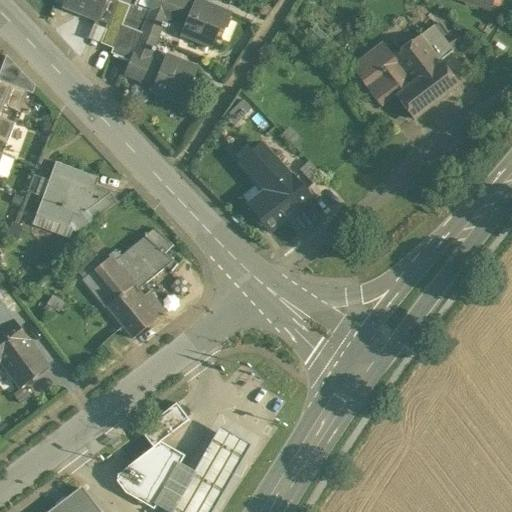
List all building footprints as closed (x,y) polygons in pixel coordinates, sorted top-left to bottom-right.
[(66,0),(64,6),(92,17),(97,19),(104,0),(66,0)] [(118,1),(115,0),(104,0),(97,19),(92,17),(90,23),(106,29),(110,21),(118,1)] [(227,11),(199,0),(153,0),(149,12),(141,33),(157,40),(165,19),(184,26),(180,35),(212,48),(227,11)] [(461,0),(489,9),(491,0),(461,0)] [(118,1),(110,21),(122,26),(130,6),(118,1)] [(149,12),(130,6),(122,26),(141,33),(149,12)] [(106,29),(101,43),(113,48),(122,26),(110,21),(106,29)] [(106,29),(90,23),(86,36),(101,43),(106,29)] [(141,33),(122,26),(113,48),(111,52),(130,60),(141,33)] [(421,36),(441,62),(453,53),(433,26),(421,36)] [(198,68),(165,55),(162,63),(150,58),(157,40),(141,33),(130,60),(129,64),(136,67),(132,78),(153,87),(151,91),(183,104),(198,68)] [(396,97),(441,62),(421,36),(394,57),(383,43),(351,68),(382,107),(396,97)] [(35,87),(7,57),(6,56),(0,72),(0,81),(26,92),(32,94),(35,87)] [(396,97),(414,121),(459,86),(441,62),(396,97)] [(124,75),(132,78),(136,67),(129,64),(124,75)] [(0,81),(0,114),(3,105),(19,112),(26,92),(0,81)] [(240,94),(224,112),(238,124),(254,106),(240,94)] [(249,117),(265,134),(274,125),(258,108),(249,117)] [(0,140),(8,143),(15,123),(0,117),(0,140)] [(249,171),(271,153),(262,144),(242,162),(249,171)] [(251,209),(270,232),(314,198),(271,153),(249,171),(269,195),(251,209)] [(98,177),(56,162),(37,214),(69,226),(74,213),(79,215),(82,208),(86,210),(96,184),(98,177)] [(107,189),(96,184),(86,210),(94,220),(118,202),(107,189)] [(174,245),(155,229),(146,236),(166,254),(174,245)] [(146,236),(122,256),(116,249),(109,255),(111,258),(111,257),(134,284),(139,289),(167,266),(173,261),(166,254),(146,236)] [(79,252),(63,268),(64,268),(72,277),(78,271),(95,254),(86,244),(79,251),(79,252)] [(91,264),(98,259),(95,254),(78,271),(85,279),(96,270),(91,264)] [(111,258),(103,264),(98,259),(91,264),(96,270),(85,279),(107,306),(134,284),(111,257),(111,258)] [(173,261),(167,266),(172,272),(178,265),(173,261)] [(64,268),(55,277),(63,285),(72,277),(64,268)] [(0,298),(13,317),(22,311),(0,281),(0,298)] [(134,284),(107,306),(133,338),(158,319),(156,317),(165,310),(150,292),(145,296),(139,289),(134,284)] [(0,327),(10,320),(0,307),(0,327)] [(0,361),(2,364),(31,342),(13,317),(10,320),(0,327),(0,361)] [(31,342),(2,364),(21,388),(35,376),(33,373),(47,362),(31,342)] [(33,373),(35,376),(50,366),(47,362),(33,373)] [(182,412),(176,405),(141,432),(147,439),(153,448),(160,443),(189,421),(182,412)] [(171,511),(212,511),(251,446),(235,437),(220,428),(194,472),(171,511)] [(160,443),(153,448),(118,476),(117,483),(126,494),(154,510),(156,506),(180,465),(184,457),(160,443)] [(180,465),(156,506),(166,511),(171,511),(194,472),(180,465)] [(98,511),(82,489),(52,511),(98,511)]
